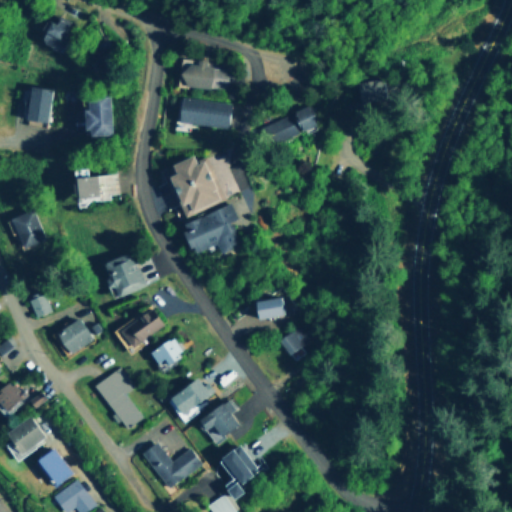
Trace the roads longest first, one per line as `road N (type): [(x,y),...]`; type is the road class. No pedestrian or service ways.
road 1 (residential): [(399,511),(343,487),(168,254),(138,175),(159,20)]
road 2 (secondary): [(408,511),(428,173),(509,0)]
road 3 (residential): [(0,278),(35,356),(159,511)]
road 4 (residential): [(255,60),(261,98),(238,170),(246,193)]
